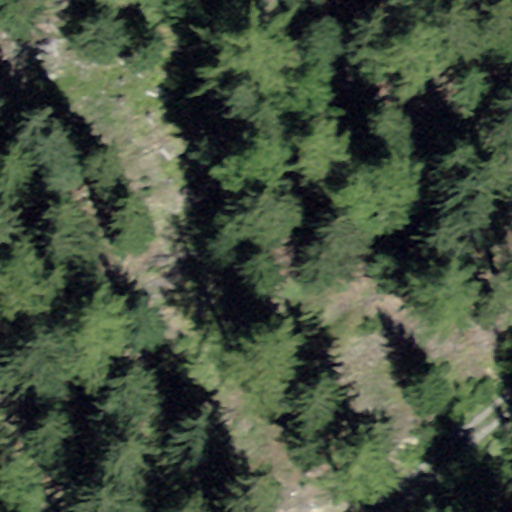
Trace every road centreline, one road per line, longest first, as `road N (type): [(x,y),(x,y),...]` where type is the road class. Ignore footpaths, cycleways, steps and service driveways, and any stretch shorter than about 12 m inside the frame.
road 1 (track): [(0,283),(304,119),(473,0)]
road 2 (track): [(386,511),(511,395)]
